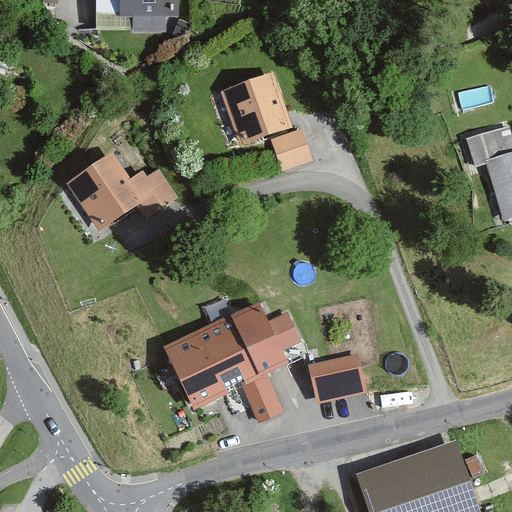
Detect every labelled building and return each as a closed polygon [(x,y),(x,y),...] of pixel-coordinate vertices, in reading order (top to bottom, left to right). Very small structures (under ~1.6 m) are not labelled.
[(165,20),(179,19),(178,0),(119,0),(120,20),(133,20),(133,34),(166,34),(165,20)] [(273,75),(220,94),(239,148),(292,130),(273,75)] [(511,134),(510,127),(466,141),(475,170),(486,167),(505,225),(511,222),(511,134)] [(301,131),(270,142),(281,175),(312,164),(301,131)] [(113,155),(67,186),(100,234),(137,209),(145,220),(178,198),(159,170),(146,179),(142,173),(131,181),(113,155)] [(259,306),(162,351),(193,415),(242,392),(258,426),(285,414),(268,379),(289,369),(259,306)] [(310,368),(318,407),(366,396),(358,358),(310,368)] [(482,511),(458,442),(356,478),(367,511),(482,511)]
